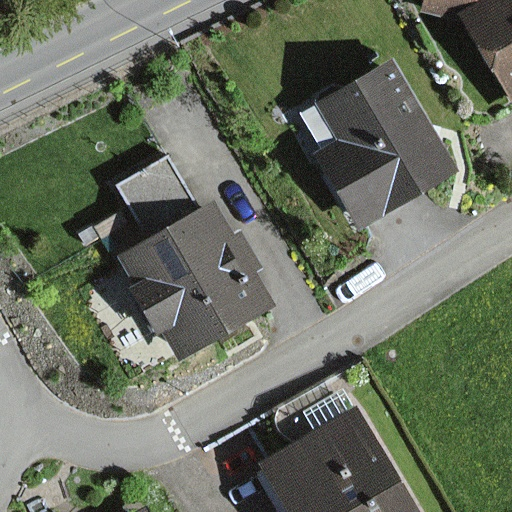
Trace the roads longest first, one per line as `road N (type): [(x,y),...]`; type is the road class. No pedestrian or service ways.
road 1 (residential): [(20,390),(98,440),(152,443),(511,233)]
road 2 (tertiary): [(0,78),(159,0)]
